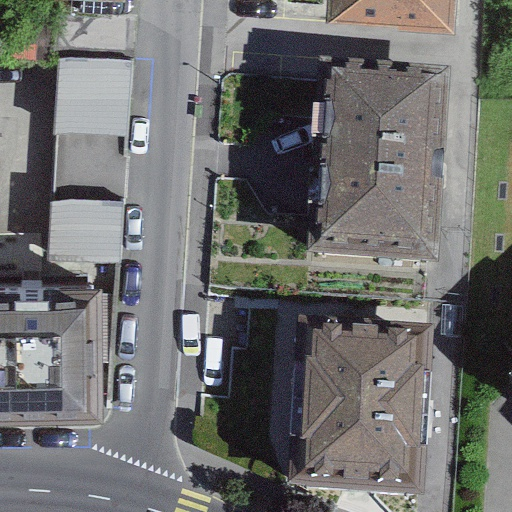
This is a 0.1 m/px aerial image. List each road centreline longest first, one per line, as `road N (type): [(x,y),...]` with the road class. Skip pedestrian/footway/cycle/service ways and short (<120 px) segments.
road 1 (residential): [(177,0),(149,508)]
road 2 (residential): [(149,508),(0,493)]
